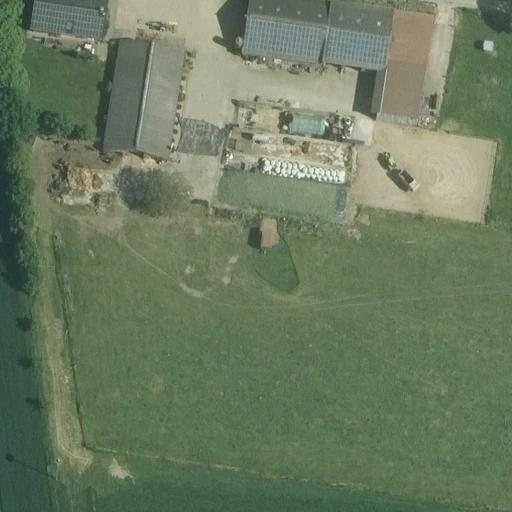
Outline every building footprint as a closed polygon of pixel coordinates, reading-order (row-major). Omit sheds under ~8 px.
[(38,0),(33,34),(106,46),(113,3),(96,0),(38,0)] [(252,0),(246,50),(387,70),(380,119),(419,125),(434,18),(304,0),(252,0)] [(190,55),(119,45),(103,149),(175,160),(190,55)] [(348,192),(356,149),(233,126),(220,198),(269,208),(273,185),(286,187),(283,202),(313,207),(317,186),(348,192)] [(79,260),(89,260),(87,241),(78,241),(79,260)]
